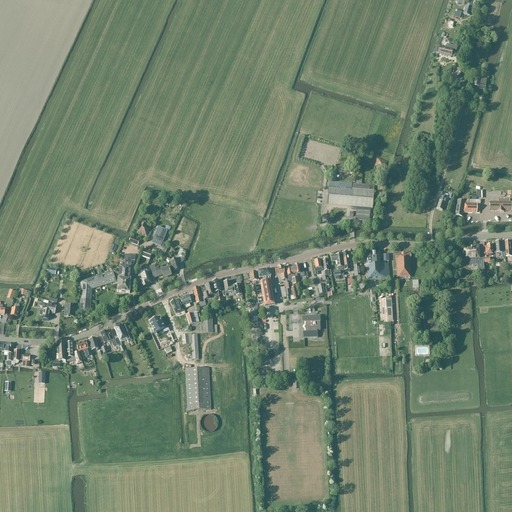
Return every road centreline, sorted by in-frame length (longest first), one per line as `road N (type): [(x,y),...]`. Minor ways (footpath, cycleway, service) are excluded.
road 1 (tertiary): [(149,304),(66,339),(0,338)]
road 2 (tertiary): [(307,256),(364,244),(445,242)]
road 3 (tertiary): [(149,304),(202,280),(271,264)]
